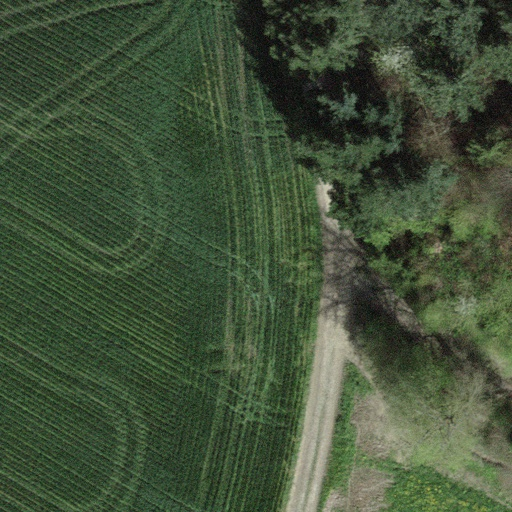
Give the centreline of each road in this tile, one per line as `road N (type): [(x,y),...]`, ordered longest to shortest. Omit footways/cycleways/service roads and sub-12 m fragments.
road 1 (track): [(303,511),(318,459),(331,250),(301,0)]
road 2 (track): [(511,380),(445,324),(331,250)]
